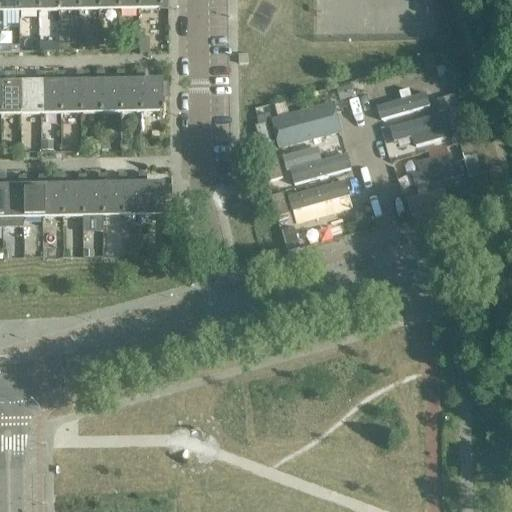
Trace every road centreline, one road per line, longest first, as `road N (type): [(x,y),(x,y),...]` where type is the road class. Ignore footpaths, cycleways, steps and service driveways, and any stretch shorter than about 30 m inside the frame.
road 1 (residential): [(196,0),(200,199),(236,324)]
road 2 (tertiary): [(236,324),(511,247)]
road 3 (tertiary): [(2,381),(44,377),(236,324)]
road 4 (tertiary): [(9,511),(2,381)]
